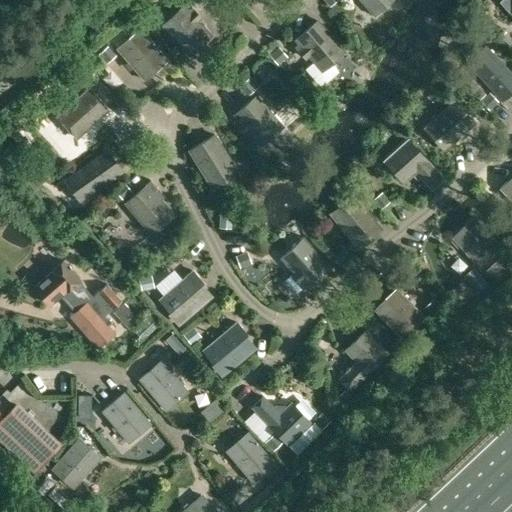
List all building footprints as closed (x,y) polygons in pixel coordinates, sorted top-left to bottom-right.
[(392,0),(359,0),(374,16),(392,0)] [(190,53),(212,33),(184,4),(163,24),(190,53)] [(316,22),(294,41),(300,47),(296,50),(305,61),(309,58),(321,72),(343,53),(316,22)] [(139,29),(116,49),(144,82),(167,62),(139,29)] [(511,74),(484,45),(466,62),(502,101),(511,91),(511,74)] [(122,61),(110,68),(116,80),(128,74),(122,61)] [(71,66),(59,76),(70,88),(82,78),(71,66)] [(89,89),(56,120),(76,141),(109,111),(89,89)] [(235,113),(242,121),(236,125),(244,134),(249,130),(261,143),(283,124),(257,94),(235,113)] [(454,100),(423,128),(444,152),(459,139),(461,141),(469,133),(467,131),(475,123),(454,100)] [(214,134),(188,150),(212,189),(238,173),(214,134)] [(406,139),(382,160),(403,184),(416,173),(432,191),(444,181),(406,139)] [(108,149),(65,179),(81,202),(124,171),(108,149)] [(511,178),(511,179),(510,178),(505,183),(504,181),(498,188),(511,202),(511,178)] [(150,181),(123,203),(150,236),(173,217),(153,192),(157,189),(150,181)] [(352,194),(328,213),(359,250),(382,230),(352,194)] [(474,216),(451,237),(479,269),(503,249),(474,216)] [(282,256),(295,270),(289,275),(297,284),(303,279),(309,286),(331,266),(304,236),(282,256)] [(63,261),(33,287),(49,305),(59,296),(69,287),(83,304),(92,296),(83,287),(84,286),(78,279),(79,279),(63,261)] [(473,268),(463,278),(479,296),(490,286),(473,268)] [(192,269),(157,300),(178,324),(211,295),(202,284),(204,283),(192,269)] [(74,312),(70,315),(98,348),(115,332),(107,324),(111,321),(105,313),(122,298),(107,283),(92,296),(83,304),(74,312)] [(396,287),(374,309),(404,341),(427,318),(396,287)] [(113,311),(128,329),(138,320),(123,302),(113,311)] [(155,306),(143,326),(156,334),(168,313),(155,306)] [(235,321),(200,351),(221,376),(255,347),(245,336),(247,334),(235,321)] [(355,361),(337,378),(350,392),(389,354),(365,329),(344,349),(355,361)] [(166,341),(175,351),(182,345),(173,335),(166,341)] [(159,360),(138,378),(166,410),(187,392),(159,360)] [(123,391),(102,409),(130,441),(150,423),(123,391)] [(289,442),(312,420),(292,400),(281,411),(264,394),(253,404),(289,442)] [(90,396),(77,395),(77,418),(90,419),(90,396)] [(63,445),(38,421),(16,401),(0,418),(0,423),(44,463),(63,445)] [(178,423),(194,434),(202,423),(187,412),(178,423)] [(247,432),(226,450),(254,482),(274,464),(247,432)] [(78,438),(51,468),(73,487),(99,457),(78,438)] [(216,511),(200,494),(179,511),(216,511)]
